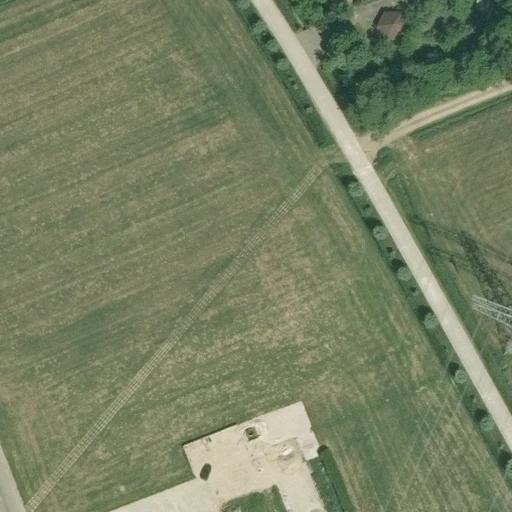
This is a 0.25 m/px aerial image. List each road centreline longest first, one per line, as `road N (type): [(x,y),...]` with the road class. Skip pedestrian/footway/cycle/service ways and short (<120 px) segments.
road 1 (unclassified): [(511,442),(261,0)]
road 2 (track): [(18,511),(340,131)]
road 3 (track): [(511,85),(354,156)]
